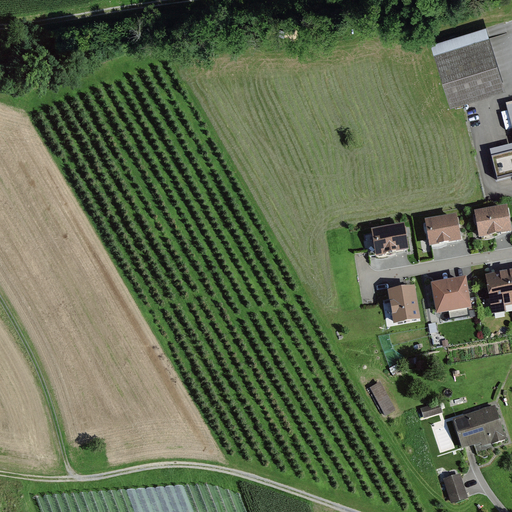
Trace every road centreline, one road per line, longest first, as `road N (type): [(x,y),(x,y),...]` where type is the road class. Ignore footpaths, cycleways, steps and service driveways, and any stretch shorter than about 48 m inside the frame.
road 1 (track): [(350,511),(199,465),(77,479),(0,472)]
road 2 (track): [(77,479),(42,379),(0,300)]
road 3 (track): [(0,28),(181,0)]
